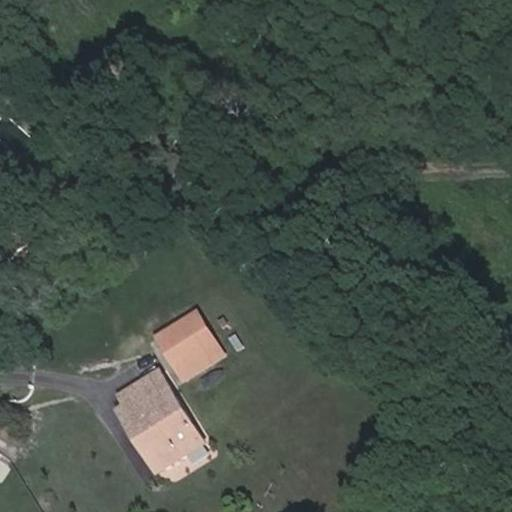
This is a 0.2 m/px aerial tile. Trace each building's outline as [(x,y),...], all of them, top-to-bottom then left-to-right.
[(5,209),(0,213),(0,246),(9,258),(30,242),(5,209)] [(163,342),(187,376),(222,351),(199,319),(163,342)] [(228,359),(222,351),(187,376),(192,384),(228,359)] [(173,388),(134,416),(174,473),(214,446),(173,388)] [(166,479),(174,473),(134,416),(126,421),(166,479)]
